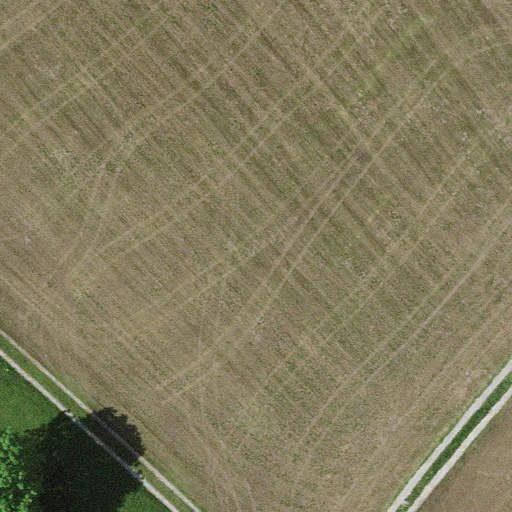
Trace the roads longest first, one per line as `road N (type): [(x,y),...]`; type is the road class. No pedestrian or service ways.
road 1 (track): [(206,511),(0,324)]
road 2 (track): [(399,511),(511,377)]
